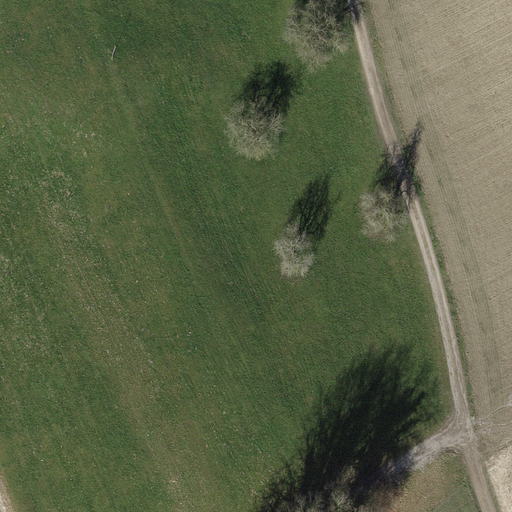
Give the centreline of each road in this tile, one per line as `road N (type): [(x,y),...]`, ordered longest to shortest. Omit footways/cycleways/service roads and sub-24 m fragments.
road 1 (track): [(490,511),(463,429),(433,279),(348,0)]
road 2 (track): [(333,511),(463,429)]
